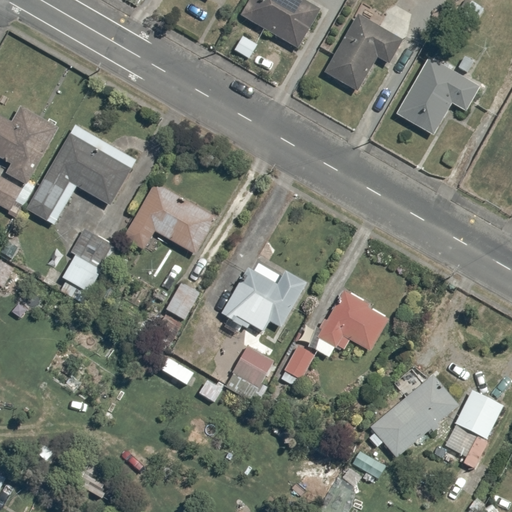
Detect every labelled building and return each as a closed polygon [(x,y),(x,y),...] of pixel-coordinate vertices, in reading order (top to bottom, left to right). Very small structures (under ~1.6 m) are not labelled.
[(305,0),(252,0),(243,17),(303,51),(325,11),(305,0)] [(466,0),(459,9),(462,11),(478,24),(488,11),(475,0),(466,0)] [(363,16),(360,20),(329,75),(363,94),(382,59),(394,66),(408,41),(363,16)] [(253,42),(237,33),(228,50),(245,58),(253,42)] [(484,90),(434,62),(404,117),(440,137),(457,105),(471,113),(484,90)] [(0,156),(16,166),(10,175),(31,188),(64,131),(28,110),(19,125),(0,113),(0,156)] [(141,165),(80,127),(30,208),(60,226),(83,189),(114,209),(141,165)] [(3,177),(0,182),(0,205),(13,213),(26,190),(3,177)] [(147,251),(159,232),(199,257),(222,220),(161,183),(127,239),(147,251)] [(106,274),(78,256),(65,278),(93,295),(106,274)] [(1,261),(1,263),(0,263),(0,285),(6,289),(17,270),(1,261)] [(281,285),(251,269),(226,316),(253,330),(254,328),(268,335),(273,325),(286,331),(311,283),(288,271),(281,285)] [(201,298),(184,287),(170,311),(187,322),(201,298)] [(376,308),(350,293),(317,350),(333,360),(341,347),(348,350),(353,340),(375,353),(393,323),(374,312),(376,308)] [(301,346),(300,347),(285,371),(289,374),(286,380),(298,387),(302,380),(305,382),(320,358),(301,346)] [(277,366),(251,349),(236,372),(244,378),(235,391),(260,408),(272,390),(264,385),(277,366)] [(460,408),(434,379),(376,430),(402,459),(433,431),(436,434),(442,428),(440,425),(460,408)] [(477,394),(474,399),(461,425),(490,440),(506,408),(477,394)] [(470,439),(451,432),(446,446),(465,453),(470,439)] [(0,464),(0,496),(9,479),(8,478),(12,471),(0,464)] [(106,483),(81,468),(70,486),(94,502),(106,483)]
